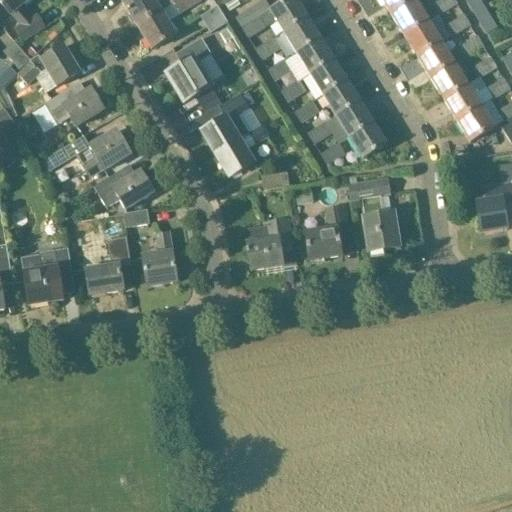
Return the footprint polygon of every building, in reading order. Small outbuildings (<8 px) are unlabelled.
[(30,20),(21,9),(31,0),(0,0),(0,6),(18,27),(13,31),(21,45),(46,30),(37,17),(30,20)] [(129,0),(122,5),(137,29),(183,0),(129,0)] [(202,3),(200,0),(183,0),(137,29),(151,52),(176,38),(168,24),(202,3)] [(266,31),(276,25),(283,35),(307,20),(294,0),(291,0),(271,13),(265,2),(235,20),(248,42),(266,31)] [(380,0),(390,17),(415,2),(413,0),(380,0)] [(438,19),(458,7),(453,0),(442,0),(431,7),(438,19)] [(463,0),(474,17),(485,11),(477,0),(463,0)] [(428,23),(415,2),(390,17),(404,38),(428,23)] [(200,19),(205,27),(222,17),(217,8),(200,19)] [(496,30),(485,11),(474,17),(486,37),(496,30)] [(471,28),(464,16),(445,28),(445,30),(451,40),(471,28)] [(227,26),(222,17),(205,27),(210,36),(227,26)] [(283,35),(296,56),(320,41),(307,20),(283,35)] [(441,45),(428,23),(404,38),(417,60),(441,45)] [(448,56),(441,45),(417,60),(430,81),(455,67),(465,60),(465,61),(484,50),(477,38),(448,56)] [(273,42),(273,41),(273,40),(254,52),(261,63),(279,52),(273,42)] [(178,55),(184,65),(166,76),(184,106),(212,89),(197,65),(211,56),(202,41),(178,55)] [(296,56),(309,77),(333,62),(320,41),(296,56)] [(3,54),(20,73),(31,63),(14,44),(3,54)] [(64,49),(41,63),(38,59),(31,63),(20,73),(16,78),(28,89),(36,80),(46,95),(56,90),(80,75),(64,49)] [(30,50),(25,55),(30,61),(35,56),(30,50)] [(501,62),(510,75),(511,73),(511,55),(501,62)] [(498,71),(490,59),(471,71),(478,83),(498,71)] [(286,61),(285,62),(267,73),(274,85),(292,74),(285,63),(286,62),(286,61)] [(309,77),(322,98),(347,83),(333,62),(309,77)] [(467,87),(455,67),(430,81),(443,102),(467,87)] [(0,92),(17,76),(10,68),(0,77),(0,92)] [(510,92),(503,81),(484,92),(491,104),(510,92)] [(298,84),(298,83),(280,94),(287,106),(305,95),(304,94),(298,84)] [(322,98),(335,120),(360,104),(347,83),(322,98)] [(56,128),(69,120),(75,131),(104,113),(91,92),(86,95),(79,85),(44,107),(56,128)] [(481,109),(467,87),(443,102),(456,124),(481,109)] [(200,134),(213,156),(248,135),(238,119),(249,112),(240,97),(218,110),(224,120),(200,134)] [(319,116),(312,103),(293,115),(300,127),(319,116)] [(335,120),(349,141),(373,125),(360,104),(335,120)] [(511,104),(497,114),(503,124),(499,126),(511,147),(511,146),(511,104)] [(494,131),(481,109),(456,124),(470,146),(494,131)] [(332,136),(325,124),(307,136),(313,148),(332,136)] [(386,147),(373,125),(349,141),(362,162),(386,147)] [(254,166),(246,153),(267,141),(259,128),(248,135),(213,156),(229,181),(254,166)] [(90,182),(104,174),(130,158),(116,133),(89,149),(83,139),(41,164),(48,175),(76,158),(90,182)] [(345,157),(338,146),(320,157),(326,169),(345,157)] [(106,211),(119,203),(125,213),(153,196),(140,175),(135,178),(130,167),(93,189),(106,211)] [(511,207),(511,174),(499,176),(501,185),(483,188),(485,203),(475,205),(481,237),(507,233),(503,209),(511,207)] [(287,175),(262,179),(264,193),(289,189),(287,175)] [(394,216),(385,217),(382,200),(391,198),(388,181),(357,186),(356,180),(346,181),(350,205),(360,204),(368,255),(399,250),(394,216)] [(341,259),(339,243),(351,242),(346,208),(326,211),(329,231),(305,235),(309,264),(341,259)] [(0,313),(4,312),(3,309),(16,307),(6,248),(0,212),(0,313)] [(147,213),(123,217),(125,231),(149,227),(147,213)] [(283,269),(279,248),(293,246),(289,221),(262,226),(263,230),(244,232),(246,246),(251,274),(283,269)] [(156,238),(159,257),(142,260),(147,290),(177,285),(169,236),(156,238)] [(107,243),(111,268),(85,273),(89,299),(123,294),(119,269),(130,267),(126,240),(107,243)] [(63,303),(62,297),(74,295),(68,251),(40,256),(40,258),(20,261),(28,309),(63,303)]
